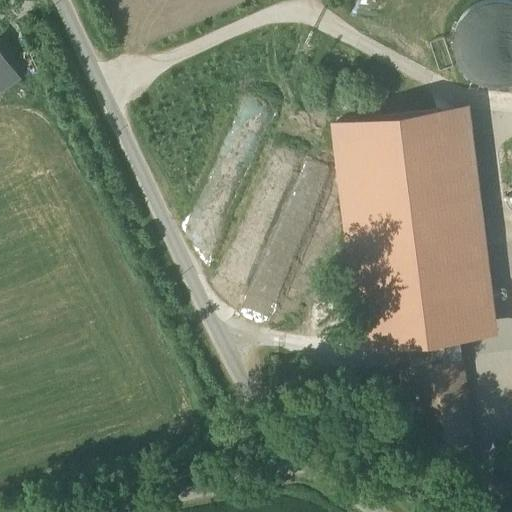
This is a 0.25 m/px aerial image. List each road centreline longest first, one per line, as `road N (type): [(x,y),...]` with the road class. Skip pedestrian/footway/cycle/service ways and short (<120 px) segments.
road 1 (unclassified): [(62,0),(219,338),(286,457)]
road 2 (unclassified): [(286,457),(260,473),(113,511)]
